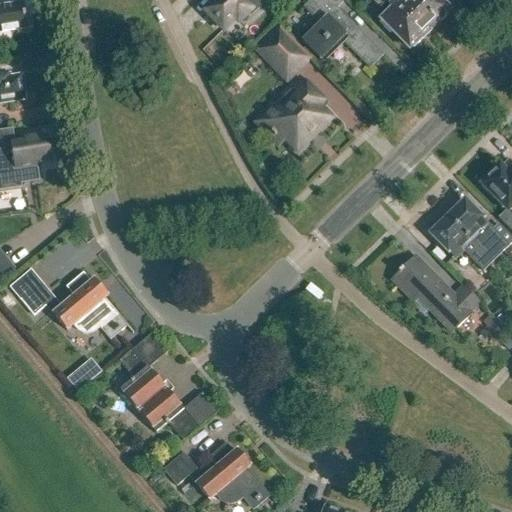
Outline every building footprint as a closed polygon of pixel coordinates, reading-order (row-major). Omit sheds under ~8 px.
[(221,0),(206,15),(209,19),(209,24),(214,30),(219,30),(223,33),(235,22),(238,25),(249,14),(252,17),(263,6),(257,0),(221,0)] [(383,58),(336,12),(346,2),(344,0),(313,0),(304,10),(319,26),(302,44),(321,63),(341,44),(369,72),(383,58)] [(391,36),(393,35),(410,52),(413,50),(415,51),(449,17),(447,15),(449,13),(436,0),(374,0),(383,9),(386,6),(393,13),(381,25),(391,36)] [(0,37),(26,34),(26,29),(27,27),(26,20),(23,19),(22,8),(0,10),(0,37)] [(279,28),(253,53),(285,86),(312,61),(279,28)] [(0,107),(25,104),(21,81),(10,82),(9,78),(0,79),(0,107)] [(284,143),(296,155),(328,123),(316,111),(321,106),(299,84),(272,110),(278,117),(263,132),(279,147),(284,143)] [(49,163),(51,161),(50,156),(48,155),(46,141),(15,145),(13,133),(0,135),(0,161),(14,160),(16,171),(50,167),(49,163)] [(511,217),(511,166),(509,163),(501,170),(500,169),(482,187),(511,217)] [(462,252),(483,273),(505,253),(511,245),(511,239),(506,232),(500,238),(465,204),(430,237),(454,260),(462,252)] [(470,316),(481,307),(463,289),(454,297),(416,259),(392,282),(414,304),(418,301),(453,336),(472,318),(470,316)] [(94,330),(96,329),(98,327),(107,339),(114,334),(119,330),(118,330),(124,325),(132,336),(133,335),(105,301),(108,298),(94,282),(91,284),(83,275),(66,290),(74,299),(61,309),(41,285),(20,302),(34,318),(46,308),(67,333),(75,325),(78,328),(79,329),(84,331),(86,331),(89,331),(92,330),(94,330)] [(505,334),(491,320),(477,334),(492,348),(505,334)] [(183,444),(218,414),(202,396),(183,412),(149,371),(168,355),(152,336),(119,364),(134,381),(120,393),(156,436),(168,426),(183,444)] [(156,368),(178,387),(191,373),(169,354),(156,368)] [(73,380),(84,392),(106,371),(94,359),(73,380)] [(230,502),(232,502),(235,501),(236,501),(239,499),(240,498),(250,510),(256,504),(257,505),(261,501),(261,500),(266,496),(275,506),(276,506),(247,472),(250,469),(237,452),(234,455),(226,446),(209,460),(216,469),(204,480),(183,455),(163,472),(177,488),(189,479),(209,503),(218,496),(220,498),(222,499),(225,501),(226,501),(229,502),(230,502)]
